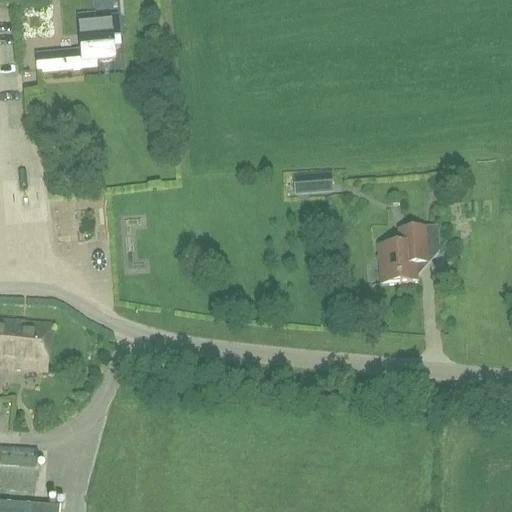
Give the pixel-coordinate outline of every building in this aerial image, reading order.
[(37,73),(89,69),(88,63),(114,61),(113,49),(119,48),(116,19),(93,21),(92,16),(78,18),(81,52),(35,56),(37,73)] [(59,183),(60,242),(102,242),(102,230),(109,230),(108,182),(59,183)] [(381,286),(417,283),(415,252),(426,252),(424,228),(402,229),(403,237),(396,245),(378,246),(381,286)] [(51,324),(0,319),(0,370),(46,375),(51,324)] [(0,488),(33,491),(36,454),(0,451),(0,488)]
